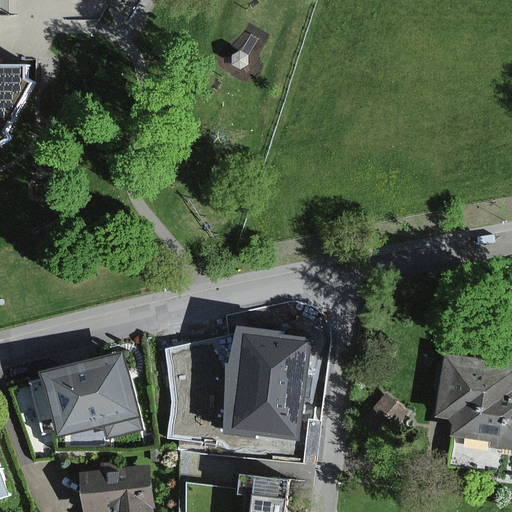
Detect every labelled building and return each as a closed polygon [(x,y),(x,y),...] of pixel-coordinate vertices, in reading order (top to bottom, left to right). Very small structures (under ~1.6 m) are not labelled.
[(0,65),(0,141),(4,139),(2,132),(31,85),(22,79),(22,65),(0,65)] [(255,436),(299,441),(314,342),(281,337),(282,332),(236,328),(230,364),(225,363),(224,435),(255,441),(255,436)] [(139,351),(55,372),(71,434),(113,424),(116,435),(152,427),(149,416),(156,415),(139,351)] [(511,361),(449,354),(442,410),(459,412),(456,436),(511,442),(511,361)] [(163,511),(159,466),(89,474),(93,511),(163,511)] [(297,511),(298,503),(259,499),(258,511),(297,511)]
